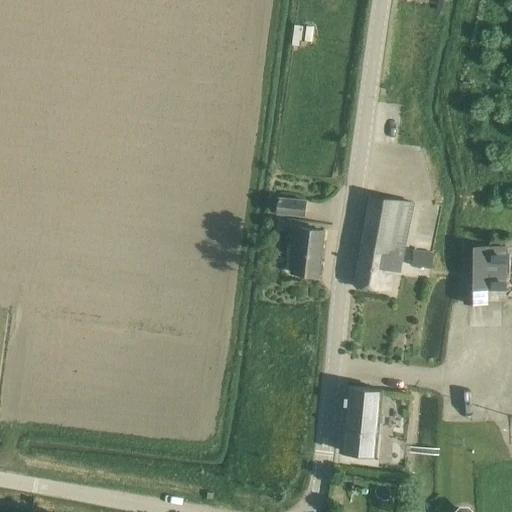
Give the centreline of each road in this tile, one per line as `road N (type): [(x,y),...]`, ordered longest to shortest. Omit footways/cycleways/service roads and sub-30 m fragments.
road 1 (tertiary): [(310,511),(383,0)]
road 2 (unclassified): [(184,511),(0,479)]
